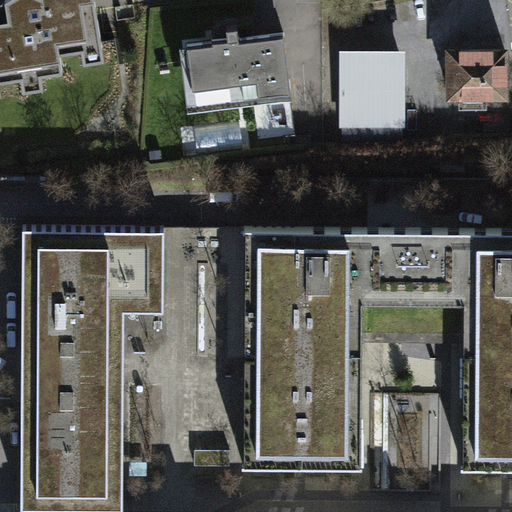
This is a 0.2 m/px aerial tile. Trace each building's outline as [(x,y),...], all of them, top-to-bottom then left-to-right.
[(6,0),(0,4),(0,77),(103,62),(93,0),(6,0)] [(284,34),(178,47),(186,109),(291,96),(284,34)] [(511,49),(459,51),(462,105),(511,103),(511,49)] [(415,52),(345,50),(344,128),(413,130),(415,52)] [(20,505),(122,506),(124,307),(163,308),(163,226),(22,224),(20,505)] [(511,228),(254,226),(252,464),(352,465),(352,332),(472,333),(471,466),(511,466),(511,228)]
